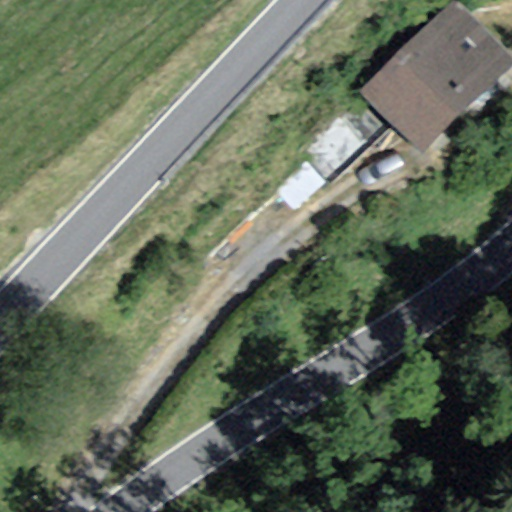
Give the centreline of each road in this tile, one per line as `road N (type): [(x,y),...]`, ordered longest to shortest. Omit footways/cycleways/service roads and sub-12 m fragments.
road 1 (tertiary): [(511,249),(133,511)]
road 2 (tertiary): [(0,332),(315,0)]
road 3 (track): [(356,177),(235,289),(126,420),(80,489),(77,511)]
